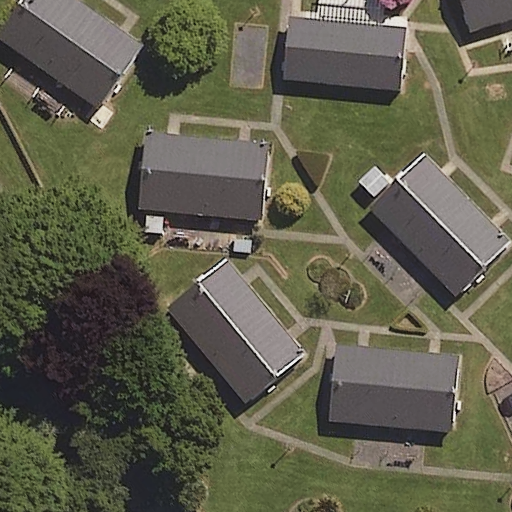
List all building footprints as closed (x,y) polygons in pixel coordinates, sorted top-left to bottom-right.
[(139,47),(72,0),(22,0),(0,32),(0,40),(94,106),(85,119),(102,131),(113,115),(99,105),(139,47)] [(511,14),(511,0),(459,0),(467,28),(511,14)] [(404,25),(285,14),(280,76),(398,87),(404,25)] [(136,207),(146,208),(144,230),(163,231),(164,209),(260,216),(266,140),(142,131),(136,207)] [(367,205),(453,294),(507,242),(420,152),(367,205)] [(222,255),(164,302),(245,401),(302,354),(222,255)] [(330,343),(325,418),(450,428),(456,352),(330,343)]
